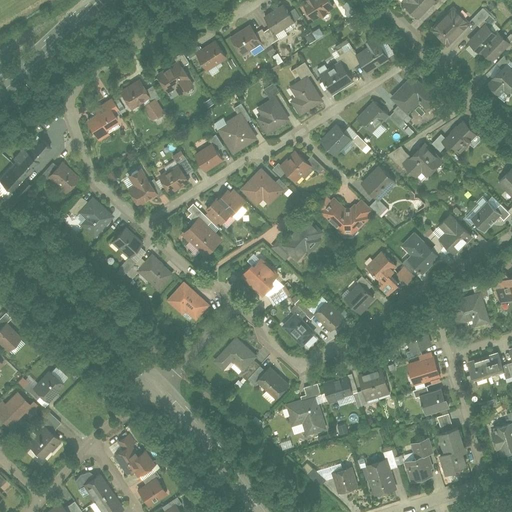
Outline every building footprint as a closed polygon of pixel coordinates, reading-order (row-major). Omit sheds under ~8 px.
[(307,0),(302,4),(313,21),(335,7),(330,0),(307,0)] [(419,18),(432,4),(437,8),(444,0),(405,0),(403,3),(419,18)] [(288,11),(283,3),(264,15),(274,32),(299,16),(294,8),(288,11)] [(453,4),(429,29),(446,45),(470,20),(453,4)] [(486,20),(467,40),(481,53),(482,51),(492,61),(510,42),(497,29),(496,30),(486,20)] [(249,23),(230,36),(242,53),(261,40),(249,23)] [(304,34),(308,42),(322,35),(318,27),(304,34)] [(369,45),(356,53),(368,71),(390,57),(374,33),(365,38),(369,45)] [(198,44),(186,52),(190,58),(196,55),(205,69),(226,56),(215,38),(200,47),(198,44)] [(330,52),(332,56),(351,48),(347,39),(334,44),(336,49),(330,52)] [(177,60),(157,72),(168,92),(176,88),(179,94),(196,84),(184,64),(189,61),(183,52),(175,57),(177,60)] [(353,79),(341,59),(320,73),(332,92),(353,79)] [(511,67),(506,62),(486,83),(498,94),(504,88),(508,92),(511,87),(511,67)] [(323,99),(307,73),(289,85),(295,95),(290,99),(299,114),(323,99)] [(412,73),(390,96),(409,113),(419,101),(427,108),(438,97),(412,73)] [(139,77),(118,89),(130,109),(142,102),(152,120),(165,112),(157,98),(160,97),(152,84),(146,88),(139,77)] [(289,117),(275,94),(280,91),(273,81),(263,87),(269,97),(256,106),(261,114),(257,117),(266,132),(289,117)] [(95,111),(85,117),(98,139),(108,133),(105,127),(118,119),(113,111),(117,108),(111,96),(93,107),(95,111)] [(374,99),(356,117),(372,132),(389,114),(374,99)] [(237,113),(215,126),(231,152),(258,136),(247,119),(251,117),(242,102),(233,107),(237,113)] [(477,131),(463,117),(445,135),(441,132),(432,141),(441,150),(448,142),(458,151),(477,131)] [(335,121),(319,139),(336,154),(351,136),(335,121)] [(14,159),(0,173),(0,185),(15,200),(31,182),(25,176),(39,160),(52,146),(36,131),(11,156),(14,159)] [(222,158),(212,141),(194,152),(205,168),(222,158)] [(443,159),(424,141),(403,162),(417,175),(422,170),(427,174),(443,159)] [(278,161),(272,167),(281,175),(286,169),(296,179),(302,173),(305,176),(313,167),(318,172),(324,166),(311,154),(306,159),(294,148),(280,163),(278,161)] [(80,176),(62,159),(45,175),(63,193),(80,176)] [(179,161),(158,173),(170,193),(191,180),(179,161)] [(396,179),(378,163),(361,181),(378,197),(396,179)] [(158,192),(140,165),(126,174),(133,184),(127,188),(138,205),(158,192)] [(261,166),(240,187),(257,203),(263,197),(268,203),(283,188),(261,166)] [(511,166),(497,182),(511,196),(511,166)] [(246,199),(233,187),(231,189),(228,187),(218,197),(216,196),(206,207),(209,209),(205,213),(216,224),(218,221),(220,223),(231,211),(233,213),(246,199)] [(374,210),(361,198),(356,203),(355,201),(351,205),(345,205),(333,194),(330,198),(326,194),(316,204),(321,209),(319,211),(342,233),(354,233),(372,216),(370,214),(374,210)] [(114,214),(93,195),(78,211),(86,217),(80,224),(94,236),(114,214)] [(487,199),(470,215),(484,230),(501,213),(487,199)] [(472,233),(450,211),(438,224),(445,230),(439,237),(454,252),(472,233)] [(198,214),(181,233),(205,255),(222,237),(198,214)] [(323,230),(305,215),(284,239),(279,235),(270,245),(285,258),(290,252),(298,260),(307,250),(309,252),(320,239),(317,236),(323,230)] [(143,240),(125,225),(111,242),(128,257),(143,240)] [(441,254),(414,229),(400,243),(410,253),(406,257),(423,273),(441,254)] [(397,265),(381,249),(366,264),(381,279),(378,283),(387,293),(398,282),(390,274),(395,270),(406,281),(414,273),(401,261),(397,265)] [(174,271),(152,251),(135,269),(158,289),(174,271)] [(257,254),(239,275),(262,295),(280,273),(257,254)] [(511,275),(491,282),(498,302),(511,297),(511,275)] [(209,303),(185,279),(166,298),(181,313),(185,309),(194,318),(209,303)] [(376,297),(358,280),(343,295),(360,313),(376,297)] [(490,320),(481,289),(449,299),(457,323),(472,318),(474,324),(490,320)] [(271,303),(279,299),(275,290),(266,294),(271,303)] [(302,345),(316,330),(302,317),(306,313),(310,317),(314,313),(313,312),(298,298),(289,308),(293,312),(281,325),(302,345)] [(330,330),(344,316),(326,299),(313,312),(314,313),(330,330)] [(4,311),(0,315),(0,344),(7,350),(21,335),(6,321),(10,317),(4,311)] [(411,350),(432,344),(425,321),(397,329),(402,346),(409,344),(411,350)] [(257,353),(235,334),(211,361),(222,371),(231,360),(242,370),(257,353)] [(505,371),(499,351),(483,355),(489,376),(505,371)] [(434,354),(406,362),(413,385),(440,377),(434,354)] [(489,376),(483,355),(467,360),(473,380),(489,376)] [(289,382),(269,364),(255,380),(275,398),(289,382)] [(391,391),(383,366),(370,370),(377,395),(391,391)] [(64,383),(49,369),(32,387),(47,401),(64,383)] [(377,395),(370,370),(356,374),(363,399),(377,395)] [(348,374),(322,382),(329,403),(338,400),(337,397),(354,392),(348,374)] [(301,399),(284,404),(291,426),(303,423),(306,435),(328,428),(320,402),(324,401),(318,382),(304,387),(306,394),(300,396),(301,399)] [(449,405),(442,387),(420,395),(426,413),(449,405)] [(1,400),(0,401),(0,419),(10,429),(26,412),(30,415),(39,406),(31,398),(28,401),(16,390),(4,403),(1,400)] [(511,450),(511,410),(507,412),(510,421),(494,425),(495,429),(492,430),(499,455),(511,450)] [(449,412),(437,416),(442,429),(438,431),(444,449),(438,451),(445,471),(468,464),(464,451),(468,450),(459,424),(453,426),(449,412)] [(42,427),(27,444),(41,458),(59,439),(51,431),(59,423),(48,413),(38,423),(42,427)] [(154,463),(145,448),(138,452),(133,445),(137,442),(131,433),(117,441),(121,448),(113,453),(126,473),(133,469),(136,474),(154,463)] [(434,451),(429,436),(411,442),(415,456),(405,459),(412,480),(435,473),(429,453),(434,451)] [(396,486),(387,456),(364,463),(374,494),(396,486)] [(358,486),(352,464),(332,470),(338,492),(358,486)] [(95,501),(112,490),(100,472),(83,483),(95,501)] [(167,493),(156,476),(137,489),(148,506),(167,493)] [(101,511),(117,511),(123,509),(112,490),(95,501),(101,511)] [(60,500),(43,511),(44,511),(81,511),(74,500),(65,507),(60,500)]
